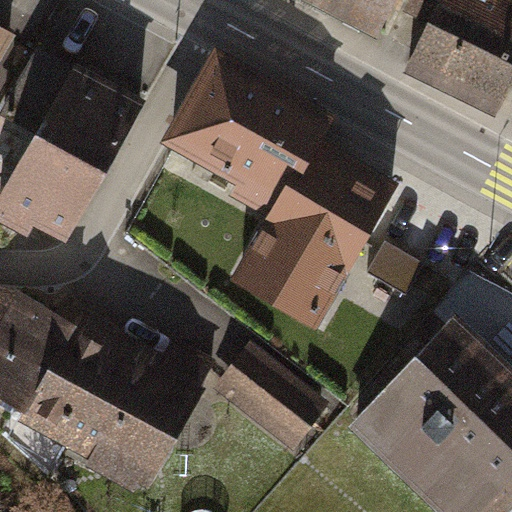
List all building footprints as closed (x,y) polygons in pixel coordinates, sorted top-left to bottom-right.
[(315,0),(377,31),(392,0),(315,0)] [(511,75),(511,0),(415,0),(411,10),(435,22),(415,64),(498,104),(511,75)] [(0,53),(9,38),(0,32),(0,53)] [(328,134),(215,72),(174,147),(284,207),(240,287),(315,327),(390,192),(318,152),(328,134)] [(140,110),(75,76),(0,214),(27,228),(33,218),(71,239),(140,110)] [(0,303),(0,400),(22,415),(10,433),(127,511),(223,370),(182,342),(161,374),(87,324),(69,350),(0,303)] [(491,511),(511,490),(511,386),(452,329),(361,424),(453,511),(491,511)] [(265,348),(228,392),(305,457),(342,413),(265,348)]
